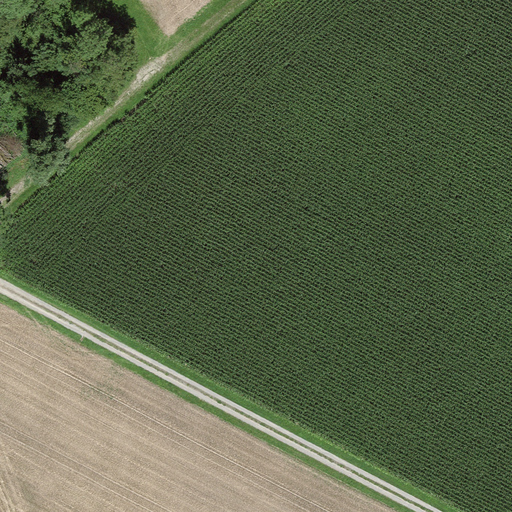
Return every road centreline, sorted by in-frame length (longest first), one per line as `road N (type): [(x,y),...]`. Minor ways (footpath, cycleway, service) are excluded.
road 1 (track): [(427,511),(0,288)]
road 2 (track): [(0,209),(236,0)]
